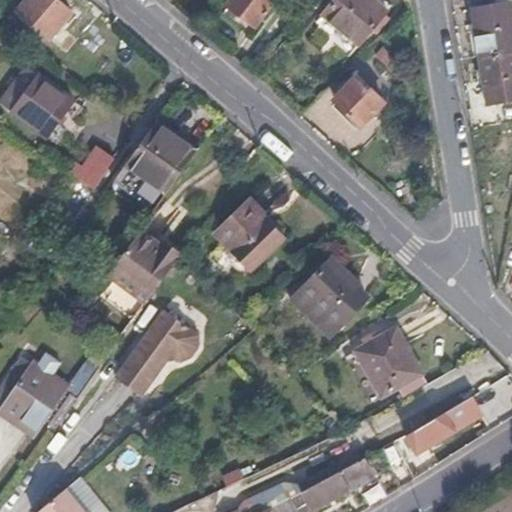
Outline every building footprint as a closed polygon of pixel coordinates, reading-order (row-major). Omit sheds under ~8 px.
[(70,13),(54,0),(24,0),(16,10),(48,38),(70,13)] [(234,0),(231,5),(256,25),(275,0),(234,0)] [(354,51),(388,12),(373,0),(337,0),(319,22),(354,51)] [(470,0),(479,54),(511,49),(511,5),(511,0),(470,0)] [(511,49),(479,54),(487,102),(511,98),(511,49)] [(71,102),(24,68),(0,101),(0,106),(44,139),(71,102)] [(387,102),(359,76),(337,100),(365,126),(387,102)] [(139,178),(165,196),(201,145),(159,117),(131,158),(146,168),(139,178)] [(73,165),(65,176),(89,193),(112,161),(92,147),(78,169),(73,165)] [(269,214),(255,199),(219,234),(254,271),(287,239),(265,217),(269,214)] [(80,242),(114,266),(127,248),(115,239),(113,241),(103,233),(104,231),(92,223),(80,242)] [(115,239),(117,236),(106,229),(104,231),(103,233),(113,241),(115,239)] [(127,248),(114,266),(107,276),(146,302),(178,259),(140,231),(127,248)] [(366,298),(327,261),(290,301),(330,337),(366,298)] [(202,338),(166,312),(121,375),(148,393),(169,362),(180,361),(183,364),(194,357),(200,350),(202,338)] [(356,350),(381,397),(420,375),(395,329),(356,350)] [(29,363),(65,389),(73,376),(39,351),(29,363)] [(29,363),(19,357),(0,382),(0,399),(3,401),(0,404),(0,413),(31,436),(65,389),(29,363)] [(476,396),(441,417),(405,436),(415,455),(486,415),(476,396)] [(372,477),(364,459),(302,491),(310,507),(347,488),(347,490),(372,477)] [(83,511),(64,489),(36,511),(83,511)]
